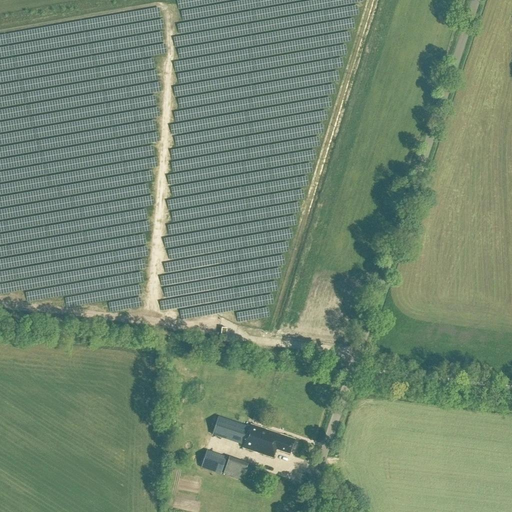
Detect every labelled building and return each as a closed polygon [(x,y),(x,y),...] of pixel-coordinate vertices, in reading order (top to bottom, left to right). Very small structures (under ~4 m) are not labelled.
[(255,411),(253,417),(265,421),(268,415),(255,411)] [(250,426),(249,428),(218,418),(212,435),(243,446),(242,448),(273,459),(276,451),(289,455),(294,441),(250,426)] [(207,452),(201,468),(220,474),(226,458),(207,452)] [(223,475),(242,481),(248,464),(229,458),(223,475)] [(259,470),(248,466),(244,478),(255,482),(259,470)]
